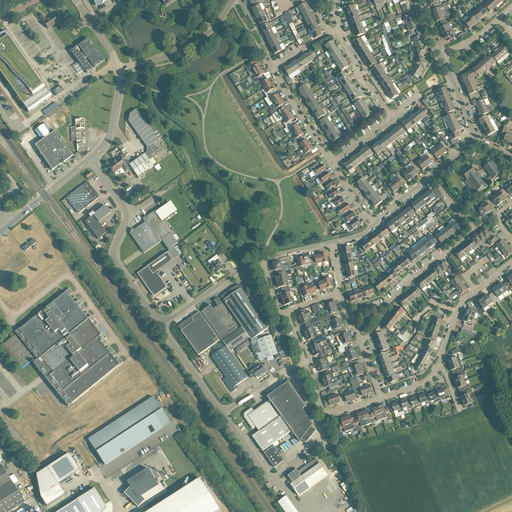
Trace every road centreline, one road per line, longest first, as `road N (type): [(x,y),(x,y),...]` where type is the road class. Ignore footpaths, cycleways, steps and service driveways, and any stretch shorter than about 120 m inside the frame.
road 1 (residential): [(118,68),(179,52),(208,33),(233,0)]
road 2 (residential): [(438,365),(462,300),(511,262)]
road 3 (unclassified): [(160,326),(113,258),(129,214)]
road 4 (residential): [(160,326),(261,258)]
